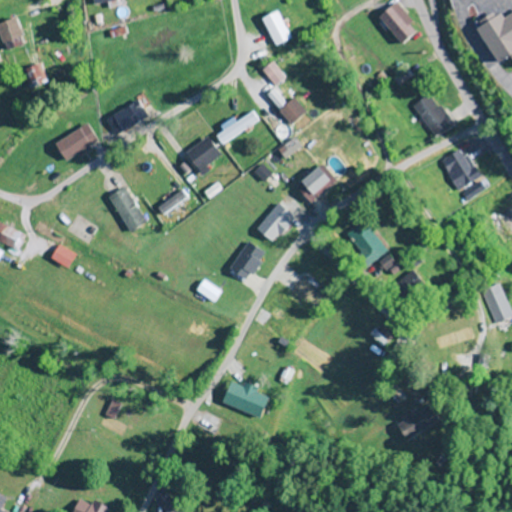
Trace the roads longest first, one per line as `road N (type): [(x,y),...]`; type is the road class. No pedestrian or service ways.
road 1 (residential): [(142,511),(187,419),(298,240),(405,161),(478,122)]
road 2 (residential): [(0,197),(36,206),(213,90),(233,69),(235,35)]
road 3 (residential): [(412,0),(511,174)]
